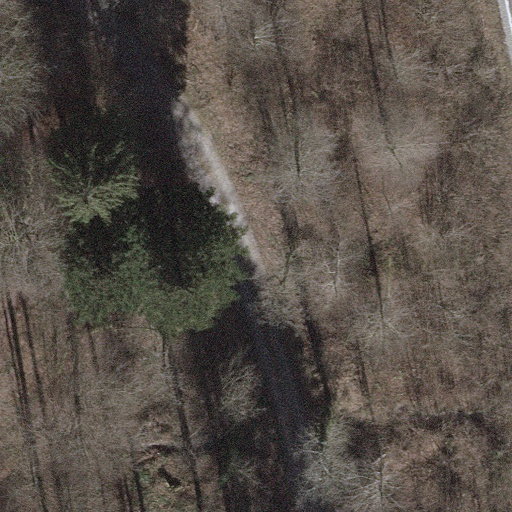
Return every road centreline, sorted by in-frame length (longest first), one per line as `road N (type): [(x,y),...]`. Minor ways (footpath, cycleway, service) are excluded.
road 1 (track): [(314,511),(252,269),(200,145),(84,0)]
road 2 (track): [(0,339),(47,251),(39,127),(0,7)]
